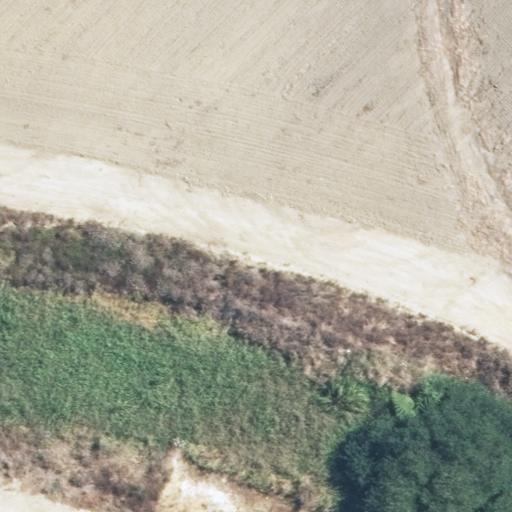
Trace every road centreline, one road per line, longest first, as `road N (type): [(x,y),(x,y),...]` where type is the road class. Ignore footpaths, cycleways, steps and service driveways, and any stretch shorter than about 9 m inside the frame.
road 1 (track): [(511,354),(244,242),(0,210)]
road 2 (track): [(459,0),(462,288),(449,328)]
